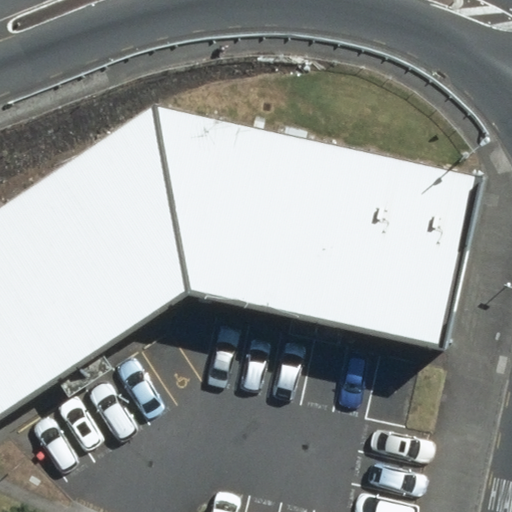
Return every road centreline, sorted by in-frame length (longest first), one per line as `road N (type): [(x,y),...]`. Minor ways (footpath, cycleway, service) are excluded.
road 1 (secondary): [(225,0),(0,48)]
road 2 (secondary): [(495,68),(399,20),(300,0)]
